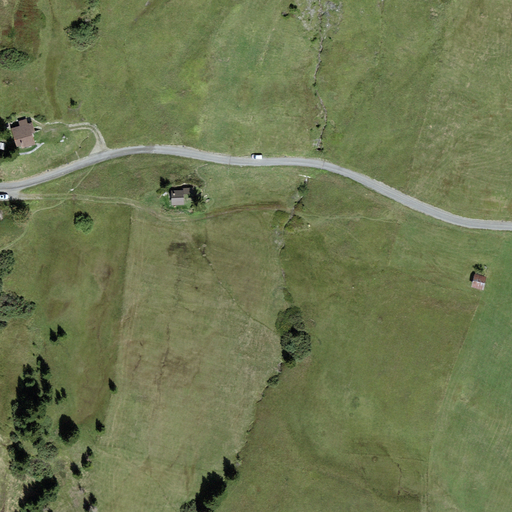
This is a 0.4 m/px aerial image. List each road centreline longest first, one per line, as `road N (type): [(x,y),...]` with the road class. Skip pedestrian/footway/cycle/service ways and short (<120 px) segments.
road 1 (track): [(511,304),(467,310),(422,300),(320,255),(308,219),(262,207),(167,218),(137,202),(75,197)]
road 2 (track): [(187,154),(320,164),(483,227),(511,230)]
